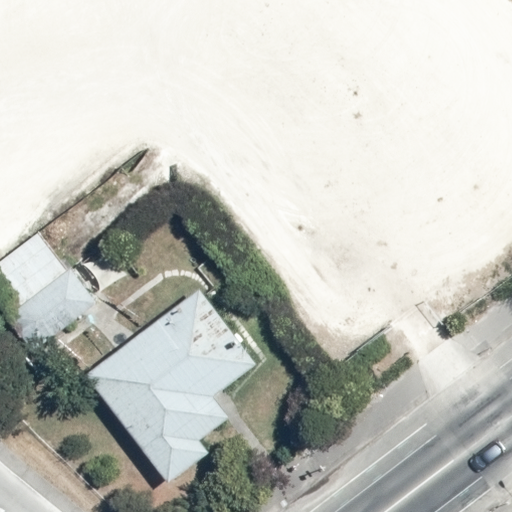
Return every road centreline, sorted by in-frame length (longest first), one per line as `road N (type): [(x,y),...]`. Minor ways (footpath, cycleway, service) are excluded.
road 1 (unknown): [(404,313),(511,456)]
road 2 (tertiary): [(386,511),(511,416)]
